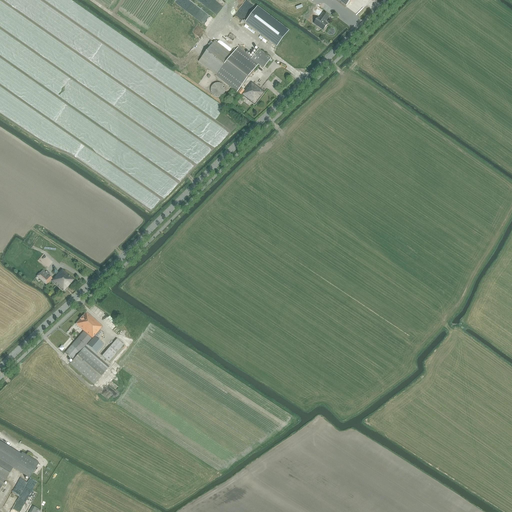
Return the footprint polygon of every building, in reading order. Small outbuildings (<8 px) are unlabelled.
[(356,17),(366,8),(363,5),(353,14),(356,17)] [(252,12),(244,23),(272,44),(276,47),(288,31),(256,7),(252,12)] [(242,21),(244,18),(235,12),(231,18),(240,25),(243,22),(242,21)] [(324,30),(328,24),(325,22),(329,17),(324,13),(320,19),(319,18),(314,24),(324,30)] [(214,41),(199,62),(238,92),(247,80),(259,64),(264,68),(271,59),(259,49),(251,59),(237,48),(236,51),(234,53),(232,55),(214,41)] [(218,83),(217,83),(215,84),(214,85),(212,87),(212,88),(211,89),(211,91),(211,92),(212,94),(212,95),(214,96),(215,97),(216,97),(217,97),(219,97),(220,97),(222,96),(223,95),(224,95),(224,94),(225,93),(225,92),(225,91),(225,90),(225,89),(225,88),(224,86),(223,84),(221,84),(220,83),(218,83)] [(249,86),(241,95),(255,105),(265,93),(265,92),(264,93),(252,83),(249,86)] [(59,273),(51,281),(57,286),(64,292),(74,280),(62,270),(59,273)] [(39,274),(37,276),(40,280),(46,285),(52,279),(48,275),(46,278),(40,273),(39,275),(39,274)] [(65,353),(69,357),(73,360),(70,364),(94,385),(108,368),(84,348),(91,339),(92,340),(87,345),(94,351),(102,343),(98,340),(104,333),(100,330),(103,327),(86,312),(76,324),(83,331),(65,353)] [(102,356),(109,362),(124,345),(117,339),(102,356)] [(0,489),(4,483),(13,468),(22,474),(28,477),(30,478),(39,463),(22,452),(21,455),(0,442),(0,489)] [(14,503),(26,480),(19,477),(4,506),(7,508),(11,501),(14,503)]
